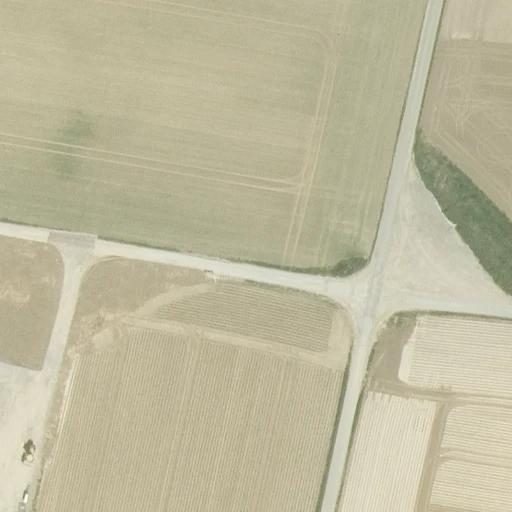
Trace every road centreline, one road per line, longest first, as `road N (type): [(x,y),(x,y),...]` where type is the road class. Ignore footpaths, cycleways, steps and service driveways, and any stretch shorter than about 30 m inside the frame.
road 1 (unclassified): [(376,298),(0,229)]
road 2 (unclassified): [(442,0),(376,298)]
road 3 (unclassified): [(376,298),(330,511)]
road 4 (track): [(74,243),(0,405)]
road 5 (unclassified): [(511,312),(376,298)]
